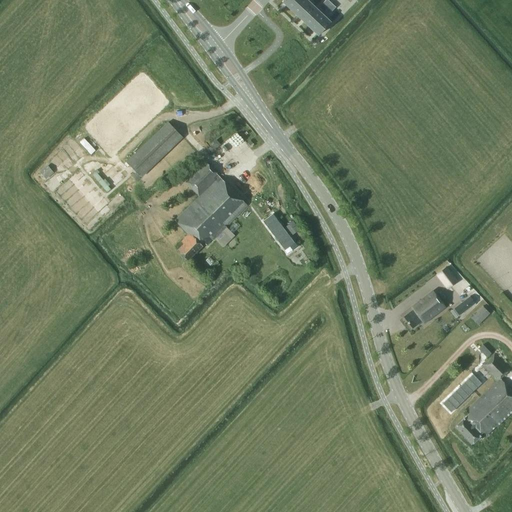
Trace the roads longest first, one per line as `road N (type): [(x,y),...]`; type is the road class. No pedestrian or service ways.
road 1 (secondary): [(464,511),(401,402),(337,219),(276,135)]
road 2 (unknown): [(401,402),(471,338),(493,330),(511,346)]
